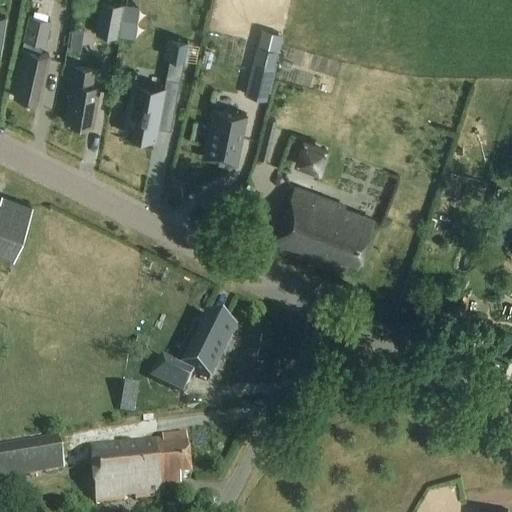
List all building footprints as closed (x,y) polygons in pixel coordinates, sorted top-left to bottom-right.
[(96,34),(117,38),(123,6),(102,2),(96,34)] [(28,17),(20,52),(24,53),(40,56),(42,45),(44,45),(49,22),(28,17)] [(70,49),(68,61),(79,63),(81,51),(70,49)] [(24,53),(14,101),(38,106),(48,58),(40,56),(24,53)] [(64,124),(71,125),(90,128),(97,89),(91,88),(94,72),(70,68),(67,86),(70,86),(64,124)] [(133,86),(124,135),(155,141),(162,105),(176,108),(180,83),(166,81),(164,88),(164,89),(158,88),(157,90),(133,86)] [(255,87),(252,99),(267,102),(270,91),(255,87)] [(212,108),(202,160),(237,166),(247,115),(212,108)] [(301,160),(329,170),(338,145),(310,135),(301,160)] [(290,193),(271,244),(343,271),(346,262),(354,265),(369,223),(348,215),(340,212),(342,207),(304,193),(292,188),(290,193)] [(0,255),(12,260),(32,207),(1,196),(0,198),(0,255)] [(511,307),(506,306),(502,317),(511,319),(511,307)] [(234,330),(205,316),(198,330),(194,327),(174,365),(160,358),(149,379),(182,396),(193,374),(208,382),(234,330)] [(90,449),(92,477),(95,505),(180,497),(179,480),(189,479),(185,435),(160,437),(161,442),(90,449)] [(57,438),(0,448),(0,482),(62,472),(57,438)]
